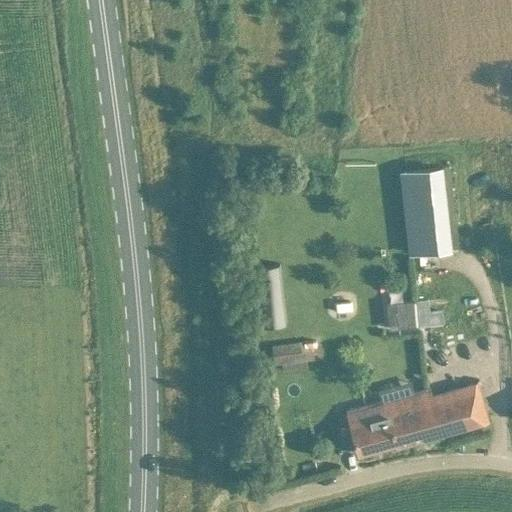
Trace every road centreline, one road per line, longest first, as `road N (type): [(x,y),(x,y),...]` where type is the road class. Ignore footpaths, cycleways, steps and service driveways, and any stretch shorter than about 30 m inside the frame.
road 1 (primary): [(142,511),(142,355),(99,0)]
road 2 (unclassified): [(264,505),(420,464),(511,465)]
